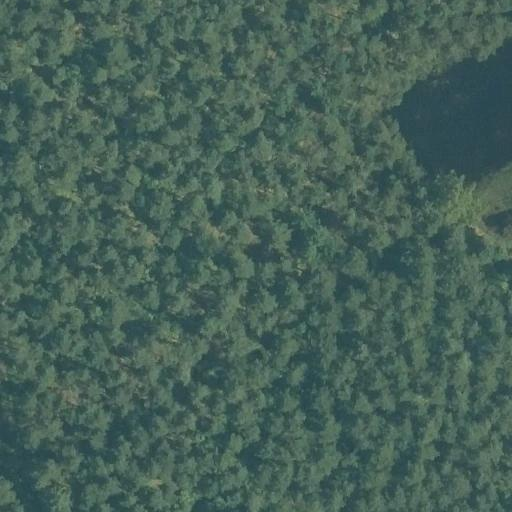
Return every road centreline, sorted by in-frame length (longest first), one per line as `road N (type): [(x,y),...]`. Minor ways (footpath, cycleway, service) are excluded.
road 1 (track): [(26,444),(110,421),(208,379),(511,180)]
road 2 (track): [(0,317),(26,444)]
